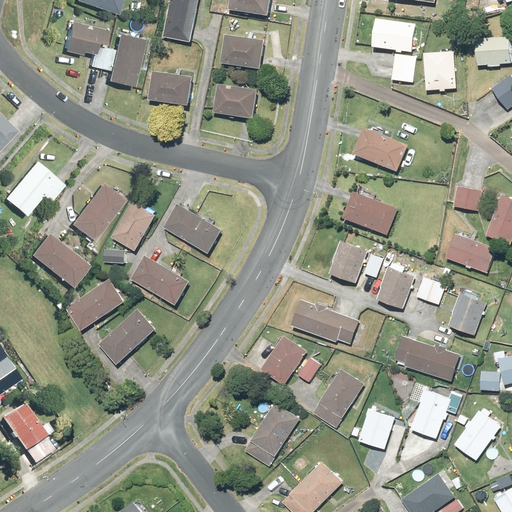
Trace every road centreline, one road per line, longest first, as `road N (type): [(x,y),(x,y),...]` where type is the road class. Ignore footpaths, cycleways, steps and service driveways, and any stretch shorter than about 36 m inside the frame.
road 1 (residential): [(0,43),(56,104),(108,133),(297,185)]
road 2 (residential): [(297,185),(250,292),(154,416)]
road 3 (residential): [(328,0),(297,185)]
road 4 (residential): [(154,416),(26,511)]
